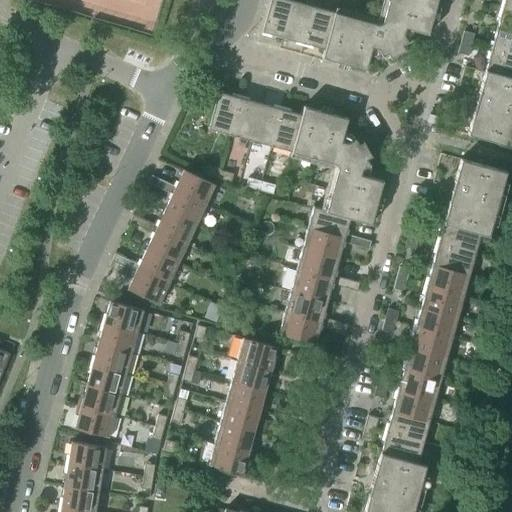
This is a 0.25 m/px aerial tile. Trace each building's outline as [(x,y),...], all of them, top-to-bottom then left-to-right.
[(288,0),(269,0),(260,33),(323,50),(320,58),(364,70),(368,55),(379,58),(408,41),(411,30),(426,35),(436,0),(386,0),(381,22),(377,25),(377,24),(288,0)] [(511,0),(503,0),(501,9),(484,71),(478,93),(496,98),(495,102),(493,102),(492,105),(495,106),(494,110),(491,109),(490,113),(492,113),(491,117),(472,112),(466,135),(511,148),(511,147),(511,0)] [(482,4),(471,1),(468,12),(479,15),(482,4)] [(463,31),(460,42),(470,45),(473,34),(463,31)] [(470,45),(460,42),(457,54),(467,57),(470,45)] [(369,166),(356,142),(353,137),(342,134),(346,118),(302,106),(300,115),(217,92),(206,129),(334,164),(336,168),(324,210),(312,207),(277,333),(314,344),(319,326),(332,330),(334,321),(322,318),(331,284),(343,288),(346,280),(333,276),(342,243),(355,246),(357,238),(344,235),(349,219),(370,225),(382,181),(366,177),(369,166)] [(417,463),(479,235),(487,237),(505,172),(459,159),(453,183),(472,188),(471,191),(469,191),(468,195),(470,195),(469,199),(467,198),(466,202),(468,203),(467,206),(448,201),(442,223),(379,453),(373,476),(392,481),(391,485),(389,484),(388,488),(390,489),(389,492),(387,492),(386,495),(388,496),(387,500),(368,494),(362,511),(412,511),(425,465),(417,463)] [(203,176),(216,179),(219,171),(205,167),(203,176)] [(159,189),(170,195),(172,191),(204,206),(214,185),(182,170),(174,187),(162,181),(159,189)] [(219,171),(216,179),(230,183),(232,174),(219,171)] [(162,181),(150,176),(147,183),(159,189),(162,181)] [(244,187),(258,191),(260,182),(247,178),(244,187)] [(260,182),(258,191),(271,194),(274,186),(260,182)] [(172,191),(170,195),(163,210),(195,225),(204,206),(172,191)] [(140,228),(152,234),(154,230),(186,245),(195,225),(163,210),(156,226),(144,220),(140,228)] [(128,223),(140,228),(144,220),(132,215),(128,223)] [(242,223),(239,230),(249,234),(252,228),(242,223)] [(409,226),(406,237),(417,239),(420,228),(416,227),(409,226)] [(154,230),(152,234),(145,249),(177,264),(186,245),(154,230)] [(417,239),(406,237),(403,248),(413,250),(414,251),(417,239)] [(357,238),(355,246),(367,250),(370,241),(357,238)] [(122,267),(134,273),(136,269),(168,284),(177,264),(145,249),(138,265),(126,259),(122,267)] [(114,254),(110,262),(122,267),(126,259),(114,254)] [(398,267),(395,278),(406,281),(409,270),(408,270),(398,267)] [(136,269),(134,273),(126,289),(145,298),(158,304),(168,284),(136,269)] [(406,281),(395,278),(392,289),(401,292),(403,292),(406,281)] [(346,280),(343,288),(356,291),(358,283),(346,280)] [(126,289),(122,299),(142,305),(145,298),(126,289)] [(108,301),(102,323),(136,332),(142,310),(108,301)] [(387,309),(384,320),(394,323),(397,312),(396,312),(387,309)] [(394,323),(384,320),(381,331),(390,334),(391,334),(394,323)] [(334,321),(332,330),(345,333),(347,325),(334,321)] [(102,323),(97,343),(131,353),(136,332),(102,323)] [(196,325),(192,338),(201,340),(205,328),(196,325)] [(179,331),(176,344),(185,346),(188,334),(179,331)] [(241,338),(235,360),(269,370),(275,347),(241,338)] [(97,343),(91,365),(125,374),(131,353),(97,343)] [(185,346),(176,344),(173,356),(182,358),(185,346)] [(0,375),(9,353),(0,349),(0,375)] [(385,353),(376,351),(375,350),(372,362),(383,365),(386,353),(385,353)] [(188,356),(184,368),(193,371),(196,358),(188,356)] [(235,360),(229,381),(263,390),(269,370),(235,360)] [(91,365),(85,386),(119,395),(125,374),(91,365)] [(184,368),(181,380),(190,383),(190,384),(196,386),(200,373),(193,371),(184,368)] [(168,373),(165,385),(174,387),(177,375),(168,373)] [(378,374),(375,385),(386,388),(389,377),(385,376),(378,374)] [(229,381),(224,401),(258,411),(263,390),(229,381)] [(174,387),(165,385),(162,397),(170,400),(174,387)] [(386,388),(375,385),(372,396),(383,399),(386,388)] [(85,386),(79,407),(113,416),(119,395),(85,386)] [(176,398),(173,410),(182,412),(185,400),(176,398)] [(224,401),(218,422),(252,432),(258,411),(224,401)] [(113,416),(79,407),(73,428),(107,438),(113,416)] [(182,412),(173,410),(169,422),(178,425),(182,412)] [(157,415),(153,427),(162,429),(166,417),(157,415)] [(367,415),(364,427),(374,429),(377,418),(367,415)] [(218,422),(212,443),(246,453),(252,432),(218,422)] [(162,429),(153,427),(150,439),(159,441),(162,429)] [(374,429),(364,427),(361,438),(367,439),(371,441),(374,429)] [(161,453),(170,455),(173,442),(164,440),(161,453)] [(70,442),(66,464),(101,470),(105,447),(70,442)] [(246,453),(212,443),(211,447),(204,444),(199,461),(207,463),(206,465),(240,474),(246,453)] [(66,464),(63,486),(98,492),(101,470),(66,464)] [(144,464),(142,476),(151,478),(153,465),(144,464)] [(151,478),(142,476),(140,489),(149,490),(151,478)] [(63,486),(59,507),(92,511),(94,511),(98,492),(63,486)]
